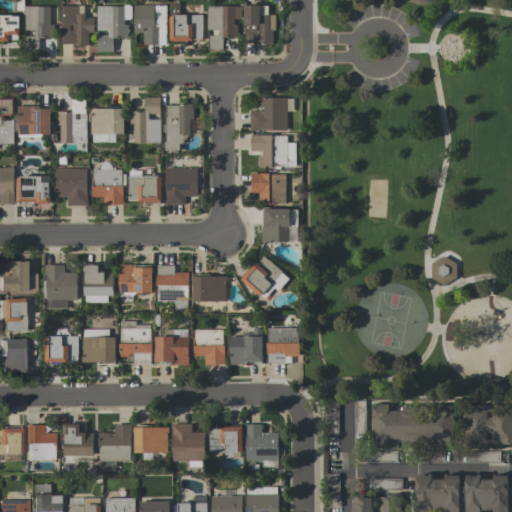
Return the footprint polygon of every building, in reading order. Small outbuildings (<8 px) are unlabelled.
[(84,5),(60,6),(61,45),(89,44),(89,33),(94,33),(93,18),(84,18),(84,5)] [(133,32),(143,33),(143,45),(165,45),(166,5),(134,5),(133,32)] [(273,44),(274,15),(268,15),(268,6),(245,5),(244,44),(273,44)] [(50,7),(24,6),(23,49),(39,50),(39,38),(53,38),(53,25),(50,25),(50,7)] [(97,6),(97,33),(97,52),(113,52),(113,38),(127,38),(127,20),(131,20),(131,6),(97,6)] [(208,49),(222,50),(223,38),(236,38),(236,19),(241,19),(241,6),(207,6),(207,32),(208,32),(208,49)] [(19,16),(0,15),(0,40),(19,41),(19,16)] [(203,15),(170,15),(170,40),(202,41),(203,15)] [(160,119),(149,119),(149,113),(160,113),(160,98),(144,97),(144,111),(130,111),(130,123),(133,123),(133,143),(160,143),(160,119)] [(0,98),(0,143),(12,143),(13,99),(0,98)] [(250,131),(286,130),(286,98),(258,98),(258,111),(250,111),(250,131)] [(86,143),(86,100),(71,100),(71,111),(57,112),(57,143),(86,143)] [(166,104),(165,150),(181,150),(181,135),(189,135),(190,118),(193,118),(193,105),(166,104)] [(17,134),(50,135),(50,108),(17,107),(17,134)] [(115,142),(115,134),(124,134),(124,109),(91,108),(91,142),(115,142)] [(250,151),(259,151),(259,167),(295,168),(296,143),(286,143),(287,136),(251,135),(250,151)] [(13,167),(0,167),(0,203),(13,204),(13,167)] [(87,169),(54,168),(54,197),(66,197),(66,205),(86,206),(87,169)] [(164,168),(165,205),(185,205),(185,196),(197,196),(197,168),(164,168)] [(92,197),(103,197),(104,205),(122,204),(122,170),(92,170),(92,197)] [(128,171),(128,202),(161,201),(160,176),(141,176),(141,171),(128,171)] [(285,174),(251,173),(250,193),(258,193),(258,203),(285,204),(285,174)] [(17,176),(17,202),(49,203),(50,177),(17,176)] [(289,242),(290,209),(263,208),(262,241),(289,242)] [(288,278),(263,255),(241,278),(266,301),(288,278)] [(444,256),(457,263),(457,278),(445,285),(431,278),(431,263),(444,256)] [(30,261),(7,261),(7,275),(0,274),(0,293),(38,292),(37,273),(30,274),(30,261)] [(76,273),(64,273),(64,265),(45,265),(46,309),(67,308),(67,300),(77,299),(76,273)] [(113,296),(114,272),(98,272),(98,265),(84,265),(84,303),(107,303),(107,296),(113,296)] [(118,292),(152,293),(152,266),(119,265),(118,292)] [(188,273),(173,272),(174,265),(157,265),(156,300),(174,301),(174,309),(187,310),(188,273)] [(192,301),(225,302),(226,276),(193,276),(192,301)] [(26,331),(27,298),(2,298),(1,331),(26,331)] [(119,357),(133,357),(133,363),(150,364),(151,325),(135,325),(136,321),(120,321),(119,357)] [(299,328),(267,327),(266,363),(291,363),(291,357),(298,357),(299,328)] [(108,330),(83,329),(82,363),(115,363),(116,337),(108,337),(108,330)] [(224,330),(193,330),(193,356),(205,357),(205,365),(223,365),(224,330)] [(78,337),(45,336),(45,362),(78,363),(78,337)] [(263,363),(262,336),(229,337),(230,364),(263,363)] [(189,337),(155,337),(155,363),(188,363),(189,337)] [(27,338),(3,338),(2,371),(27,372),(27,338)] [(365,400),(353,400),(353,434),(365,434),(365,400)] [(338,401),(327,401),(326,435),(337,435),(338,401)] [(453,443),(454,408),(389,407),(389,404),(372,404),(371,445),(388,445),(388,442),(453,443)] [(511,444),(511,406),(464,405),(463,444),(511,444)] [(93,456),(93,433),(80,433),(80,424),(63,424),(63,456),(93,456)] [(98,461),(130,461),(130,424),(114,424),(114,433),(98,433),(98,461)] [(204,432),(191,432),(191,424),(172,424),(171,460),(204,461),(204,432)] [(277,461),(278,434),(261,434),(261,424),(245,424),(245,460),(277,461)] [(56,460),(56,433),(45,433),(45,425),(25,425),(25,459),(56,460)] [(167,453),(167,427),(134,427),(134,453),(167,453)] [(223,457),(241,458),(241,428),(209,427),(208,453),(224,453),(223,457)] [(20,428),(0,428),(0,453),(21,453),(20,428)] [(328,508),(339,507),(338,474),(328,475),(328,508)] [(458,511),(459,475),(444,475),(444,479),(432,479),(432,475),(415,475),(415,511),(458,511)] [(464,511),(479,511),(480,510),(492,511),(506,511),(507,475),(491,475),(491,480),(481,480),(481,475),(465,475),(464,511)] [(50,484),(34,485),(34,494),(50,493),(50,484)] [(278,511),(278,487),(245,488),(245,511),(278,511)] [(62,511),(62,494),(32,495),(32,511),(62,511)] [(402,511),(402,495),(382,496),(382,511),(402,511)] [(242,511),(242,496),(211,496),(211,511),(242,511)] [(372,511),(373,497),(354,497),(354,511),(372,511)] [(134,511),(135,498),(104,499),(104,511),(134,511)] [(28,511),(28,499),(0,499),(0,511),(28,511)] [(169,511),(170,501),(140,501),(139,511),(169,511)] [(206,511),(206,503),(174,504),(174,511),(206,511)]
